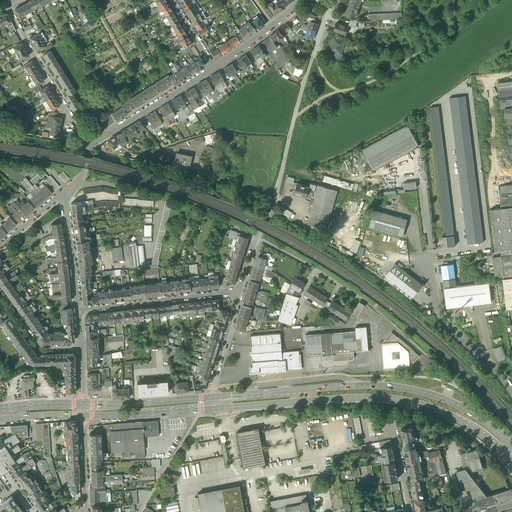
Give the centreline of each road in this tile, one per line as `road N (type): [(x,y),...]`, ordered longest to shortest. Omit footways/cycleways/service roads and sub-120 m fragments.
road 1 (primary): [(227,408),(406,401),(482,434),(511,464)]
road 2 (primary): [(511,446),(444,399),(397,387),(226,396)]
road 3 (residential): [(268,217),(334,0)]
road 4 (unclassified): [(511,391),(442,319),(408,233)]
road 5 (residential): [(78,311),(241,290)]
road 6 (residential): [(93,143),(215,68)]
road 7 (residential): [(258,238),(377,309)]
road 8 (primary): [(208,397),(81,404)]
road 9 (residential): [(78,311),(65,202),(71,188)]
road 10 (primary): [(82,415),(203,409)]
road 11 (residential): [(9,5),(67,110)]
